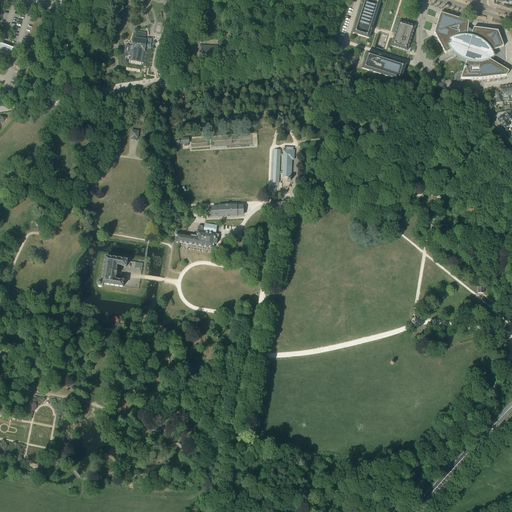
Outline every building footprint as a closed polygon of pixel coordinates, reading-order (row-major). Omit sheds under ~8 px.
[(430,42),(440,45),(440,44),(434,32),(432,31),(438,12),(422,7),(417,23),(392,15),(397,0),(363,0),(345,55),(359,60),(349,92),(392,106),(413,40),(418,42),(430,42)] [(461,79),(480,79),(506,76),(509,71),(492,61),(494,56),(495,56),(495,55),(496,55),(496,54),(496,53),(496,52),(495,52),(496,49),(504,46),(498,31),(473,28),(472,31),(468,29),(468,26),(469,22),(440,13),(434,33),(440,44),(440,45),(445,54),(452,50),(454,52),(456,55),(457,55),(458,56),(459,58),(461,59),(463,59),(465,60),(466,61),(464,67),(463,69),(464,69),(461,79)] [(125,45),(124,52),(128,53),(128,56),(131,57),(131,60),(142,62),(145,42),(134,40),(133,47),(130,46),(125,45)] [(0,45),(0,56),(4,57),(8,59),(13,48),(14,49),(14,48),(12,48),(8,46),(9,44),(6,43),(5,45),(4,44),(3,44),(3,46),(0,45)] [(217,60),(217,46),(199,45),(199,59),(204,59),(204,64),(212,65),(212,60),(217,60)] [(496,103),(503,102),(502,96),(503,96),(502,91),(503,91),(503,87),(498,88),(499,91),(495,91),(496,103)] [(504,115),(499,117),(505,128),(510,125),(508,122),(511,119),(511,116),(510,113),(511,113),(510,111),(504,112),(506,115),(505,116),(504,115)] [(280,154),(280,156),(283,156),(282,172),(279,172),(279,174),(282,174),(282,177),(291,178),(291,160),(294,160),(294,151),(293,150),(293,148),(283,147),(283,154),(280,154)] [(236,206),(212,207),(212,210),(211,210),(211,213),(212,213),(213,216),(219,216),(219,217),(237,216),(237,215),(243,215),(243,206),(236,206)] [(215,234),(217,226),(205,224),(204,229),(201,228),(202,226),(198,226),(196,237),(176,233),(175,242),(211,248),(212,244),(216,245),(217,240),(218,240),(219,234),(215,234)] [(127,261),(105,257),(101,280),(101,282),(99,282),(98,283),(97,284),(97,285),(97,286),(98,286),(99,287),(100,287),(101,287),(102,287),(103,286),(103,285),(123,287),(124,281),(115,280),(116,278),(117,276),(118,276),(118,273),(118,271),(117,271),(117,270),(117,267),(126,268),(127,261)] [(148,425),(147,428),(150,429),(150,430),(160,433),(161,429),(151,426),(148,425)]
